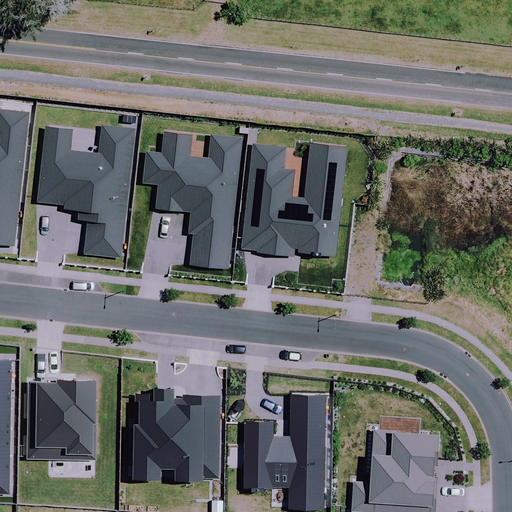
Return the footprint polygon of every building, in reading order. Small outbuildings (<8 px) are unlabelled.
[(0,241),(19,243),(31,113),(0,108),(0,241)] [(76,129),(48,125),(40,200),(69,203),(68,206),(83,207),(82,217),(90,218),(87,251),(125,256),(136,128),(103,124),(101,150),(75,147),(76,129)] [(196,134),(164,131),(163,149),(149,149),(146,181),(161,182),(159,206),(194,209),(191,231),(196,231),(193,262),(232,266),(246,137),(211,134),(211,154),(194,153),(196,134)] [(291,145),(254,141),(245,247),(260,248),(260,251),(298,255),(299,246),(303,247),(302,250),(341,254),(352,143),(314,140),(309,195),(296,194),(299,166),(288,165),(291,145)] [(0,491),(13,492),(17,356),(0,355),(0,491)] [(104,417),(105,374),(65,373),(65,376),(45,376),(45,378),(33,378),(31,456),(101,457),(102,417),(104,417)] [(223,477),(225,393),(186,392),(185,390),(182,387),(182,383),(162,382),(161,391),(139,391),(137,424),(133,425),(132,463),(141,463),(141,474),(168,475),(169,464),(182,464),(182,477),(223,477)] [(327,508),(330,391),(292,391),(292,420),(278,421),(277,419),(247,419),(247,487),(271,487),(277,488),(276,485),(291,485),(291,508),(327,508)] [(446,460),(448,429),(400,426),(400,428),(379,426),(375,480),(358,479),(355,509),(404,511),(438,511),(443,474),(441,473),(443,459),(446,460)]
